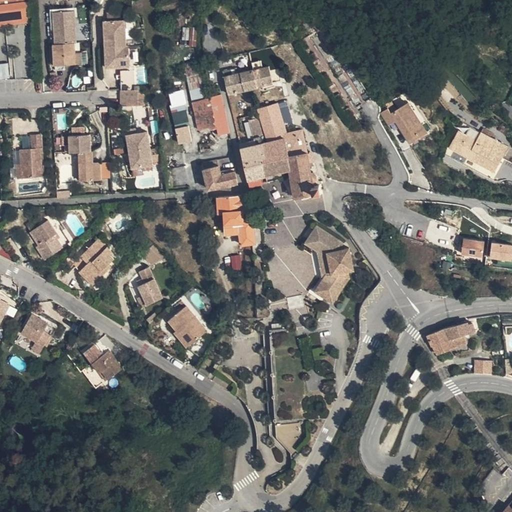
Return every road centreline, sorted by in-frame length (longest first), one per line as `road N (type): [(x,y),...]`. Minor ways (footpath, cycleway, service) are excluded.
road 1 (residential): [(255,493),(245,473),(247,417),(232,399),(0,264)]
road 2 (tertiary): [(424,322),(409,338),(372,436),(379,464),(400,466),(420,418),(445,391),(475,381),(511,387)]
road 3 (residential): [(401,285),(380,310),(352,388),(300,490),(276,505),(255,493)]
road 4 (residential): [(334,199),(343,191),(415,192),(476,202)]
